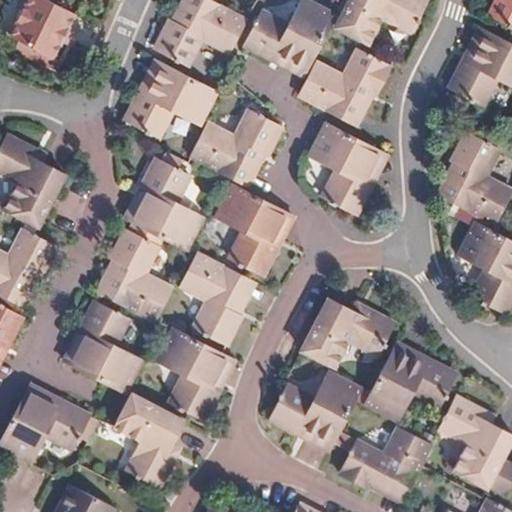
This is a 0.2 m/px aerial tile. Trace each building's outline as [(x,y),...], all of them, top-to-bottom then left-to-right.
[(64,29),(72,14),(42,0),(24,0),(21,7),(15,9),(11,19),(12,25),(7,36),(50,57),(59,40),(64,29)] [(169,21),(154,49),(187,67),(201,40),(227,53),(243,22),(245,18),(209,0),(187,0),(175,24),(169,21)] [(175,24),(187,0),(178,0),(169,21),(175,24)] [(261,10),(244,45),(270,59),(274,52),(306,69),(335,13),(310,0),(300,0),(288,23),(261,10)] [(347,0),(334,26),(368,43),(382,17),(410,31),(426,0),(347,0)] [(511,0),(492,0),(484,15),(511,28),(511,0)] [(469,62),(485,30),(476,25),(461,58),(469,62)] [(64,43),(70,32),(64,29),(59,40),(64,43)] [(511,85),(511,43),(485,30),(469,62),(461,58),(447,86),(481,104),(496,77),(511,85)] [(316,62),(298,95),(350,121),(367,89),(376,93),(390,65),(356,48),(343,76),(316,62)] [(306,69),(274,52),(270,59),(303,75),(306,69)] [(146,96),(162,64),(155,60),(139,93),(146,96)] [(139,93),(124,121),(158,138),(159,138),(171,111),(201,126),(218,92),(162,64),(146,96),(139,93)] [(358,126),(376,93),(367,89),(350,121),(358,126)] [(208,123),(191,157),(243,184),(260,151),(267,155),(281,127),(248,110),(234,137),(208,123)] [(325,120),(307,155),(336,170),(322,196),(356,214),(371,186),(364,182),(381,150),(325,120)] [(458,162),(441,195),(493,222),(510,189),(484,175),(498,149),(464,130),(449,157),(458,162)] [(5,131),(0,141),(0,171),(17,180),(4,206),(38,224),(65,173),(41,160),(31,155),(35,147),(5,131)] [(41,160),(44,153),(35,147),(31,155),(41,160)] [(371,186),(387,155),(387,153),(381,150),(364,182),(371,186)] [(249,187),(267,155),(260,151),(243,184),(249,187)] [(441,195),(458,162),(449,157),(433,191),(441,195)] [(149,191),(131,222),(163,238),(188,251),(205,218),(176,203),(190,176),(157,159),(142,187),(149,191)] [(230,183),(212,217),(241,232),(228,258),(262,275),(276,247),(270,244),(287,212),(230,183)] [(131,222),(149,191),(142,187),(126,219),(131,221),(131,222)] [(276,247),(294,215),(287,212),(270,244),(276,247)] [(482,268),(469,294),(503,313),(511,295),(511,282),(510,281),(511,276),(511,240),(472,219),(453,253),(482,268)] [(154,318),(171,285),(146,273),(163,238),(131,222),(131,221),(112,257),(118,259),(102,291),(154,318)] [(0,249),(0,292),(18,302),(34,270),(42,274),(56,246),(22,229),(21,228),(8,254),(0,249)] [(197,251),(180,285),(207,298),(193,325),(227,342),(241,315),(233,311),(250,278),(197,251)] [(102,291),(118,259),(112,257),(96,288),(102,291)] [(25,306),(42,274),(34,270),(18,302),(25,306)] [(241,315),(258,283),(250,278),(233,311),(241,315)] [(331,296),(303,347),(337,365),(351,339),(379,354),(396,321),(367,306),(363,313),(354,308),(331,296)] [(92,333),(75,366),(132,395),(148,361),(120,346),(134,319),(100,301),(86,329),(92,333)] [(363,313),(367,306),(358,301),(354,308),(363,313)] [(0,341),(1,339),(9,343),(22,315),(0,303),(0,341)] [(172,326),(155,358),(184,373),(170,401),(204,418),(219,389),(211,386),(227,354),(172,326)] [(75,366),(92,333),(86,329),(68,363),(75,366)] [(0,358),(9,343),(1,339),(0,341),(0,358)] [(430,357),(398,341),(394,348),(426,364),(430,357)] [(394,348),(365,403),(398,420),(413,392),(440,406),(458,372),(430,357),(426,364),(394,348)] [(219,389),(235,358),(227,354),(211,386),(219,389)] [(289,383),(271,416),(297,430),(301,423),(334,441),(364,386),(331,369),(329,368),(314,397),(289,383)] [(64,401),(34,385),(30,392),(60,408),(64,401)] [(76,449),(93,415),(64,401),(60,408),(30,392),(2,446),(35,463),(50,435),(76,449)] [(138,393),(119,428),(146,442),(131,470),(165,488),(180,460),(171,455),(176,445),(189,421),(138,393)] [(457,394),(440,428),(469,442),(455,469),(488,487),(489,484),(508,493),(511,485),(511,462),(504,458),(511,441),(511,432),(493,422),(481,416),(485,409),(457,394)] [(493,422),(496,415),(485,409),(481,416),(493,422)] [(334,441),(301,423),(297,430),(331,449),(334,441)] [(358,439),(340,472),(368,486),(372,479),(405,496),(432,443),(398,426),(385,453),(358,439)] [(180,460),(185,450),(176,445),(171,455),(180,460)] [(405,496),(372,479),(368,486),(402,504),(405,496)] [(119,511),(120,511),(73,486),(59,511),(119,511)] [(450,511),(447,511),(446,511),(511,511),(487,498),(479,511),(450,511)] [(233,511),(215,502),(209,511),(233,511)] [(319,511),(300,502),(296,509),(301,511),(319,511)]
